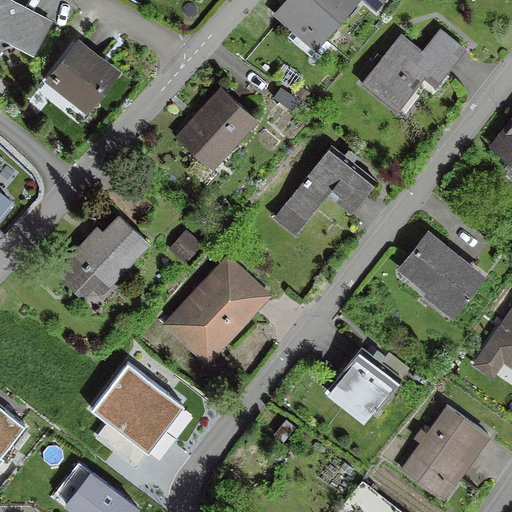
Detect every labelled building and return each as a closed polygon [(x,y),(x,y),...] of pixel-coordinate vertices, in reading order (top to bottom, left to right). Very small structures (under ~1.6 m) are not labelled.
[(31,52),(45,26),(14,8),(12,2),(8,0),(0,0),(0,47),(10,45),(10,46),(16,44),(31,52)] [(382,0),(283,0),(273,13),(291,29),(285,36),(314,61),(328,44),(323,39),(355,0),(361,0),(373,10),(382,0)] [(437,30),(419,52),(398,34),(359,83),(395,111),(432,64),(443,73),(462,50),(437,30)] [(101,65),(94,60),(76,45),(49,79),(73,98),(77,93),(88,102),(111,74),(101,65)] [(195,116),(189,122),(175,138),(201,161),(210,151),(217,157),(252,118),(220,88),(195,116)] [(511,120),(492,146),(509,160),(511,155),(511,120)] [(324,193),(348,211),(373,180),(329,145),(283,204),(302,220),(324,193)] [(0,212),(8,201),(0,194),(0,212)] [(146,243),(132,229),(117,215),(95,239),(89,234),(60,266),(60,275),(74,289),(88,274),(98,284),(115,265),(121,270),(146,243)] [(183,260),(196,244),(185,234),(171,249),(183,260)] [(453,309),(478,277),(425,235),(400,267),(453,309)] [(226,286),(238,273),(225,261),(167,323),(193,347),(200,340),(207,340),(214,347),(250,308),(226,286)] [(511,312),(488,347),(511,363),(511,312)] [(374,409),(398,378),(359,347),(348,361),(334,378),(374,409)] [(181,398),(129,359),(96,402),(149,441),(181,398)] [(0,444),(22,415),(0,398),(0,444)] [(443,406),(444,407),(399,469),(436,495),(446,481),(451,484),(453,482),(450,481),(483,434),(485,436),(486,435),(444,405),(443,406)] [(281,442),(293,426),(283,419),(271,434),(281,442)] [(127,511),(138,499),(91,464),(67,496),(88,511),(127,511)] [(398,511),(361,482),(360,481),(336,511),(398,511)]
